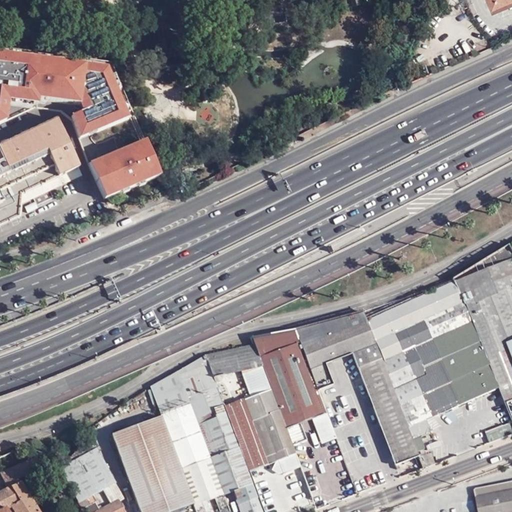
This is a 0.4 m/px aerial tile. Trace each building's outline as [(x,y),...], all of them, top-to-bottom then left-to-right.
[(40,101),(84,107),(89,65),(0,53),(0,123),(7,120),(9,102),(39,106),(40,101)] [(84,107),(86,113),(72,119),(81,140),(129,120),(107,67),(89,65),(84,107)] [(0,226),(21,217),(23,195),(80,168),(59,125),(0,152),(0,226)] [(90,167),(106,200),(162,177),(147,142),(90,167)] [(511,263),(511,250),(508,242),(503,246),(511,263)] [(511,263),(503,246),(451,277),(452,279),(498,388),(503,402),(511,398),(511,263)] [(498,388),(453,281),(447,284),(494,390),(498,388)] [(494,390),(447,284),(373,317),(382,342),(401,395),(411,423),(412,426),(425,420),(494,390)] [(407,428),(366,321),(362,310),(302,325),(302,326),(316,366),(323,387),(331,384),(323,362),(351,352),(394,465),(417,456),(416,452),(421,451),(419,446),(416,439),(412,440),(407,428)] [(411,423),(401,395),(382,342),(373,317),(366,321),(407,428),(412,426),(411,423)] [(323,387),(316,366),(302,326),(302,325),(293,328),(316,390),(323,387)] [(316,390),(293,328),(259,333),(260,339),(268,361),(269,364),(289,426),(294,444),(306,440),(299,423),(311,418),(320,443),(335,438),(316,390)] [(261,366),(291,445),(294,444),(289,426),(269,364),(268,361),(260,339),(252,341),(253,343),(260,363),(261,366)] [(260,363),(253,343),(213,352),(215,357),(220,373),(260,363)] [(215,357),(213,352),(210,353),(204,356),(206,360),(206,362),(215,357)] [(184,367),(204,356),(204,354),(177,370),(177,371),(184,367)] [(186,372),(206,360),(204,356),(184,367),(186,372)] [(220,373),(215,357),(206,362),(212,375),(220,373)] [(186,373),(206,362),(206,360),(186,372),(186,373)] [(212,375),(206,362),(186,373),(187,377),(202,418),(202,419),(225,410),(212,375)] [(291,445),(261,366),(242,372),(250,396),(241,399),(266,464),(274,461),(280,458),(285,471),(299,466),(291,445)] [(186,372),(184,367),(177,371),(179,376),(186,372)] [(177,370),(155,382),(156,384),(177,371),(177,370)] [(156,384),(160,397),(181,381),(179,376),(177,371),(156,384)] [(187,377),(186,373),(186,372),(179,376),(181,381),(187,377)] [(202,418),(187,377),(181,381),(196,422),(202,419),(202,418)] [(222,494),(196,422),(181,381),(160,397),(167,415),(196,504),(198,511),(206,511),(209,511),(205,500),(214,497),(219,511),(227,511),(229,511),(223,495),(222,494)] [(152,387),(160,397),(156,384),(155,382),(149,386),(150,388),(152,387)] [(198,511),(196,504),(167,415),(160,397),(152,387),(150,388),(161,417),(193,504),(196,511),(198,511)] [(266,464),(241,399),(230,404),(231,408),(251,468),(251,469),(266,464)] [(251,468),(231,408),(230,404),(224,406),(225,410),(248,470),(251,469),(251,468)] [(264,511),(248,470),(225,410),(202,419),(226,492),(226,493),(233,490),(242,511),(264,511)] [(171,511),(193,504),(161,417),(111,435),(140,511),(171,511)] [(226,492),(202,419),(196,422),(222,494),(226,493),(226,492)] [(412,426),(416,437),(416,439),(420,437),(424,435),(427,426),(425,420),(412,426)] [(487,441),(511,432),(511,431),(509,423),(484,432),(487,441)] [(416,437),(412,426),(407,428),(412,440),(416,439),(416,437)] [(488,444),(511,434),(511,432),(487,441),(488,444)] [(419,446),(421,451),(425,449),(420,437),(416,439),(419,446)] [(58,467),(80,508),(82,511),(124,511),(119,500),(123,498),(89,438),(69,456),(71,460),(58,467)] [(285,471),(280,458),(274,461),(271,469),(278,473),(285,471)] [(42,468),(37,460),(35,460),(28,462),(27,460),(0,473),(0,476),(6,489),(0,492),(0,511),(5,511),(5,510),(11,507),(13,511),(37,511),(17,480),(42,468)] [(319,482),(325,502),(355,493),(346,462),(334,465),(337,477),(319,482)] [(511,511),(511,481),(473,490),(477,511),(511,511)]
